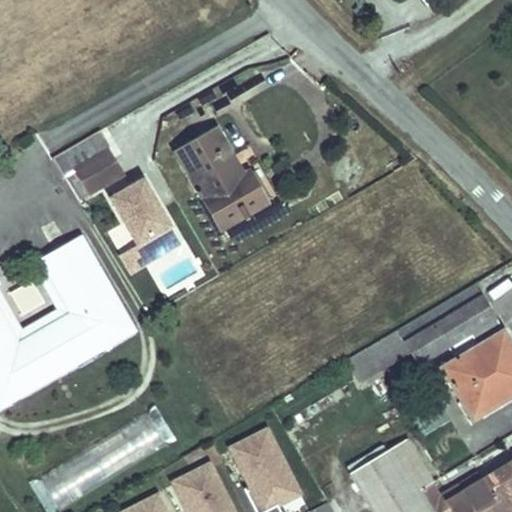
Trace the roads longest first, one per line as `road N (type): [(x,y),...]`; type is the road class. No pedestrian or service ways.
road 1 (unclassified): [(287,0),(511,217)]
road 2 (unknown): [(356,64),(473,0)]
